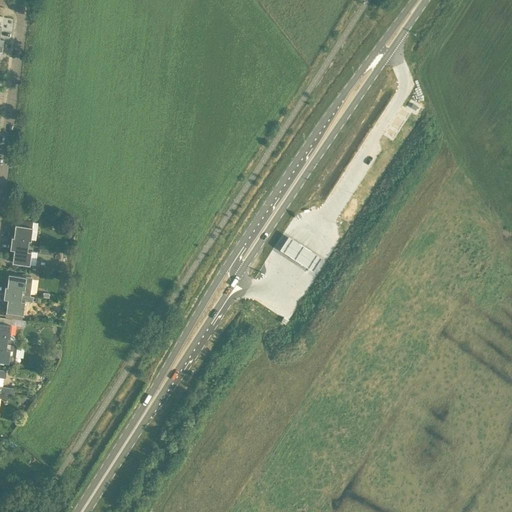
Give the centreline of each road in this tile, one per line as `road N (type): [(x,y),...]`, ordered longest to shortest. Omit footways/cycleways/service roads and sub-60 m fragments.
road 1 (primary): [(385,49),(366,63),(270,198),(149,405)]
road 2 (primary): [(149,405),(385,49)]
road 3 (residential): [(0,186),(21,18),(19,8),(0,1)]
road 4 (primary): [(149,405),(80,511)]
